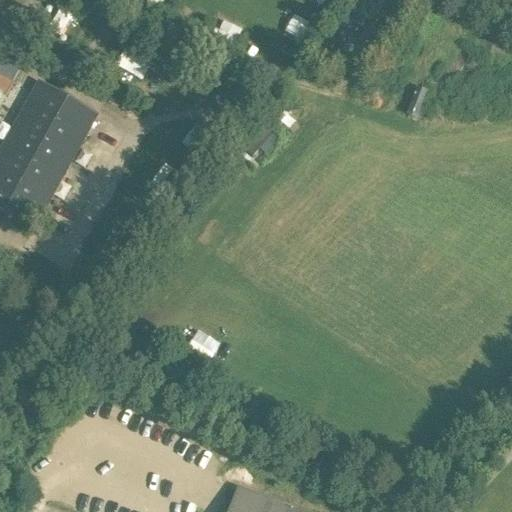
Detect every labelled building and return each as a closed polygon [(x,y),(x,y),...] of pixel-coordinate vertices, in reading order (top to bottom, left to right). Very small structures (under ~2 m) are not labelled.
[(325,52),(353,64),(372,20),(343,8),(325,52)] [(226,49),(237,30),(228,25),(217,43),(226,49)] [(0,109),(15,83),(0,74),(0,109)] [(38,85),(20,116),(0,153),(0,171),(24,185),(51,200),(97,117),(38,85)] [(0,171),(0,211),(7,215),(24,185),(0,171)] [(24,185),(7,215),(34,230),(51,200),(24,185)] [(228,511),(292,511),(285,509),(236,491),(228,511)]
